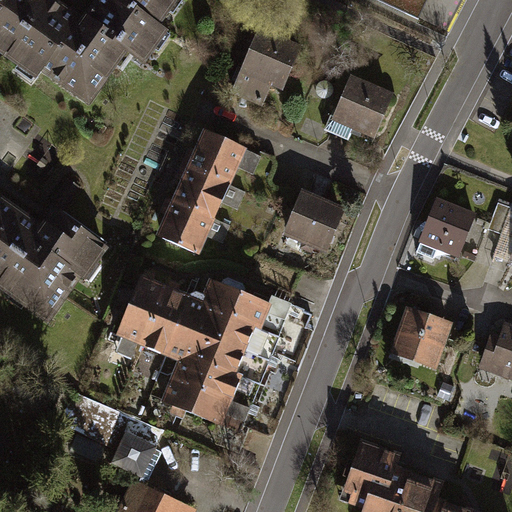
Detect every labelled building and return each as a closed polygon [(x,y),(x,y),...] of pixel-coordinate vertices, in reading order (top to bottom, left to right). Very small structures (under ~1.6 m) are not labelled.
[(0,46),(46,77),(86,17),(61,0),(13,0),(0,20),(0,46)] [(0,0),(0,20),(13,0),(0,0)] [(182,0),(97,0),(86,17),(46,77),(90,107),(126,53),(140,62),(182,0)] [(367,0),(418,24),(429,0),(367,0)] [(259,33),(231,97),(268,113),(295,48),(259,33)] [(392,103),(336,76),(315,118),(371,146),(392,103)] [(187,166),(233,186),(247,153),(201,133),(187,166)] [(218,220),(233,186),(187,166),(172,200),(218,220)] [(204,253),(218,220),(172,200),(158,234),(204,253)] [(289,252),(339,273),(361,221),(311,200),(289,252)] [(419,252),(460,271),(483,222),(442,203),(419,252)] [(102,244),(55,213),(36,239),(0,214),(0,290),(47,323),(102,244)] [(511,227),(496,268),(511,273),(511,227)] [(270,329),(280,303),(218,278),(208,304),(270,329)] [(154,345),(176,291),(144,279),(121,332),(154,345)] [(185,359),(208,304),(176,291),(154,345),(185,359)] [(260,351),(270,329),(208,304),(198,326),(260,351)] [(386,366),(425,377),(441,325),(402,313),(386,366)] [(187,354),(249,379),(260,351),(198,326),(187,354)] [(511,393),(511,330),(503,327),(482,381),(511,393)] [(240,403),(249,379),(187,354),(185,359),(178,378),(240,403)] [(240,403),(178,378),(168,402),(230,427),(240,403)] [(154,473),(167,424),(75,399),(67,428),(122,442),(116,463),(154,473)] [(429,511),(439,487),(443,475),(397,459),(401,446),(362,432),(339,494),(363,503),(359,511),(429,511)] [(120,511),(191,511),(193,509),(134,482),(120,511)] [(476,500),(439,487),(429,511),(482,511),(472,509),(476,500)]
